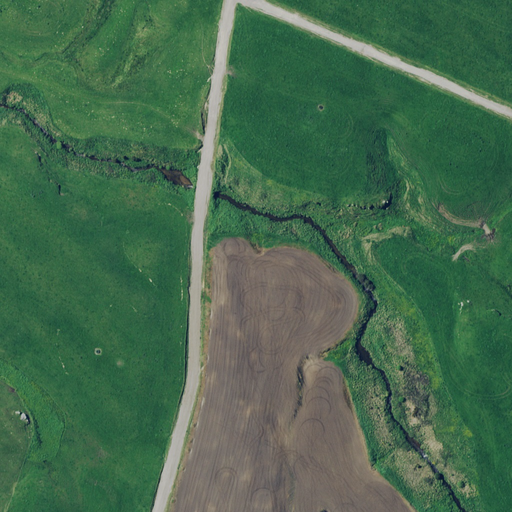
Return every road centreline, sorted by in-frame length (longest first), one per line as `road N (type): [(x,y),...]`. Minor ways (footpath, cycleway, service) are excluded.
road 1 (track): [(232,0),(196,252),(190,389),(158,511)]
road 2 (track): [(511,112),(250,0)]
